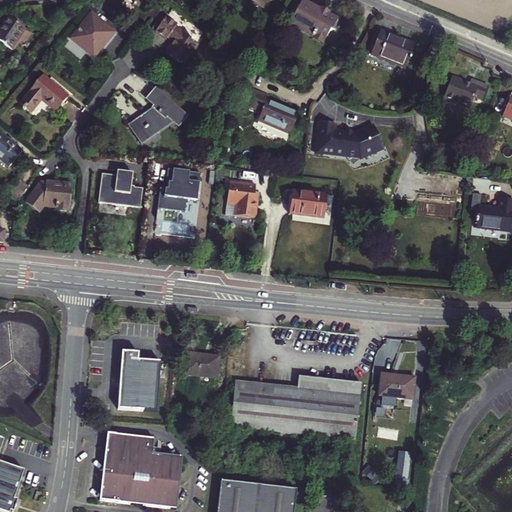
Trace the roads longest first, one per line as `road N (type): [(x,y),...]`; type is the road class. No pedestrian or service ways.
road 1 (primary): [(316,306),(80,272)]
road 2 (primary): [(79,287),(316,306)]
road 3 (residential): [(56,511),(79,287)]
road 4 (residential): [(120,71),(73,133),(86,172),(74,272)]
road 5 (primary): [(511,319),(316,306)]
road 6 (residential): [(370,0),(511,62)]
